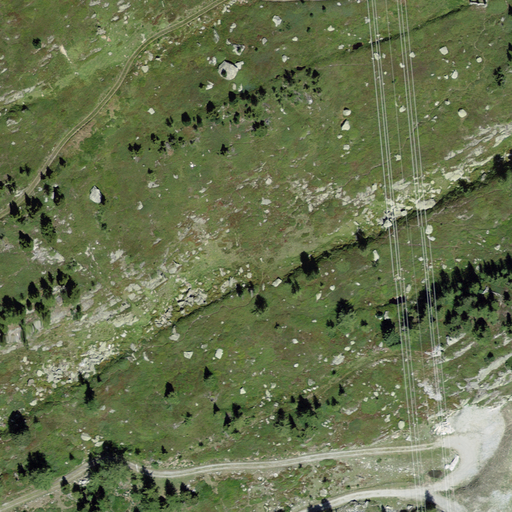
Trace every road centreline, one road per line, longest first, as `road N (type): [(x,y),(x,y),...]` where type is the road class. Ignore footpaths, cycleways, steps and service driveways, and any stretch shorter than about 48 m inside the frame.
road 1 (track): [(310,511),(363,493),(454,481),(467,460),(454,444),(172,474),(110,457),(0,508)]
road 2 (track): [(0,216),(141,47),(222,0)]
